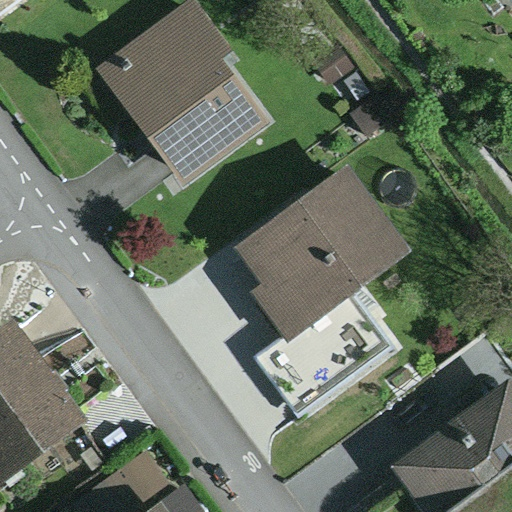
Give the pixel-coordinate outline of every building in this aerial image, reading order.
[(196,0),(183,0),(98,65),(186,181),(269,118),(221,55),(232,47),(196,0)] [(377,96),(352,113),(368,136),(393,119),(377,96)] [(348,162),(234,246),(262,284),(252,291),(287,338),(411,247),(348,162)] [(15,316),(0,326),(0,477),(1,479),(88,416),(15,316)] [(511,511),(511,380),(509,376),(391,464),(426,511),(511,511)] [(147,450),(105,480),(128,511),(169,482),(147,450)] [(128,511),(105,480),(73,503),(79,511),(128,511)] [(206,511),(185,483),(163,499),(172,511),(206,511)] [(172,511),(163,499),(145,511),(172,511)]
